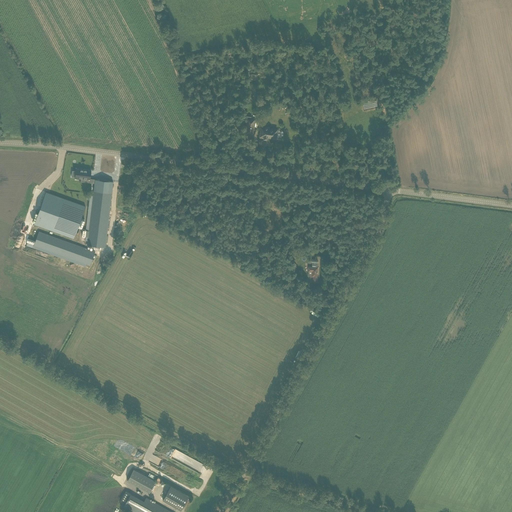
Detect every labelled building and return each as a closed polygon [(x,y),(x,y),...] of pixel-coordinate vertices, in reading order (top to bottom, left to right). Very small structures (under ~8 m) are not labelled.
[(255,101),(257,82),(251,82),(251,84),(250,83),(248,94),(245,94),(244,102),(247,102),(248,100),(255,101)] [(244,133),(253,134),(255,120),(246,119),(244,133)] [(275,138),(276,131),(269,130),(269,128),(260,127),(259,130),(261,130),(260,137),(263,137),(263,138),(266,139),(267,137),(275,138)] [(76,169),(76,171),(72,171),(71,177),(90,179),(91,171),(76,169)] [(83,230),(82,236),(85,237),(85,241),(86,241),(87,241),(87,245),(94,246),(93,249),(99,250),(99,249),(103,250),(103,247),(105,248),(112,187),(113,182),(95,179),(94,184),(93,196),(90,195),(90,197),(85,229),(85,230),(83,230)] [(45,192),(34,224),(74,238),(78,228),(81,229),(85,219),(81,218),(85,206),(45,192)] [(125,205),(121,211),(133,218),(137,212),(125,205)] [(28,240),(26,245),(85,267),(86,264),(90,265),(95,252),(38,232),(34,245),(33,245),(34,242),(28,240)] [(317,282),(318,267),(308,267),(308,276),(313,276),(313,282),(317,282)] [(168,456),(173,449),(166,443),(160,451),(168,456)] [(127,480),(149,492),(155,481),(133,469),(127,480)] [(196,486),(202,489),(205,482),(200,479),(196,486)] [(180,510),(187,499),(169,489),(163,500),(180,510)] [(125,503),(123,508),(130,511),(171,511),(145,498),(144,501),(130,494),(125,503)] [(196,505),(203,508),(207,499),(204,498),(203,501),(199,499),(196,505)]
